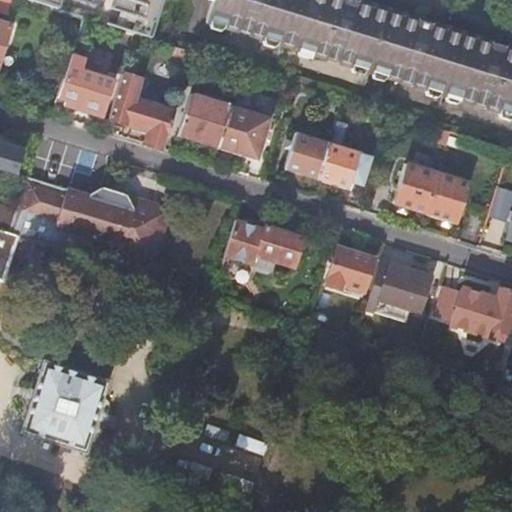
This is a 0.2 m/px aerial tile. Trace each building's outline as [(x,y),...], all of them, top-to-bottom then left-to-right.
[(31,0),(56,7),(58,0),(103,0),(97,20),(150,36),(161,0),(31,0)] [(511,45),(505,44),(449,26),(433,21),(376,4),(363,0),(210,0),(205,19),(208,20),(210,27),(219,30),(223,25),(236,29),(236,27),(249,31),(248,33),(260,37),(262,43),(271,46),(275,42),(295,48),(297,54),(305,56),(310,52),(323,56),(323,54),(336,58),(336,60),(348,64),(349,70),(358,73),(362,69),(368,71),(369,76),(378,79),(383,75),(396,79),(396,77),(409,81),(408,83),(421,87),(422,92),(431,95),(435,91),(441,93),(442,99),(451,101),(455,97),(468,102),(468,100),(481,103),(480,106),(493,110),(495,115),(503,118),(508,114),(511,115),(511,45)] [(0,22),(0,55),(9,25),(0,22)] [(168,56),(188,62),(192,50),(172,44),(168,56)] [(74,84),(69,83),(63,103),(102,115),(108,95),(98,92),(102,77),(78,70),(76,77),(74,84)] [(176,135),(216,147),(229,105),(189,92),(176,135)] [(147,129),(142,142),(161,147),(172,112),(114,95),(107,117),(147,129)] [(229,105),(216,147),(256,160),(269,117),(229,105)] [(450,130),(439,127),(435,141),(445,144),(450,130)] [(282,168),(315,178),(327,142),(293,132),(282,168)] [(0,142),(0,167),(14,172),(21,149),(0,142)] [(327,142),(315,178),(349,189),(351,182),(361,184),(369,158),(359,155),(360,152),(327,142)] [(392,203),(424,212),(436,173),(405,163),(392,203)] [(436,173),(424,212),(455,222),(467,183),(436,173)] [(6,230),(67,249),(83,194),(68,190),(41,181),(38,190),(31,188),(34,179),(23,176),(6,230)] [(67,249),(69,250),(96,258),(112,252),(141,260),(157,253),(168,218),(160,205),(99,186),(83,194),(67,249)] [(233,223),(225,247),(291,268),(301,236),(263,225),(261,231),(233,223)] [(0,278),(2,279),(14,243),(18,252),(30,256),(30,258),(32,262),(41,264),(45,262),(46,261),(56,264),(66,259),(69,250),(67,249),(6,230),(0,228),(0,278)] [(335,247),(329,267),(347,273),(345,279),(356,283),(358,276),(366,279),(372,258),(335,247)] [(388,263),(377,299),(418,312),(430,276),(388,263)] [(511,291),(511,293),(497,289),(494,298),(480,294),(478,302),(476,301),(474,308),(441,298),(434,319),(484,335),(487,326),(489,327),(485,339),(501,345),(505,331),(511,333),(511,291)] [(504,366),(499,382),(511,387),(511,386),(511,358),(507,357),(504,366)] [(31,397),(21,430),(83,449),(105,380),(42,360),(31,397)] [(496,364),(490,380),(499,382),(504,366),(496,364)]
